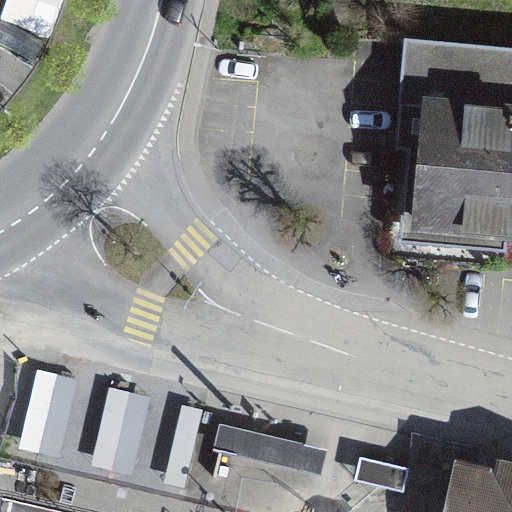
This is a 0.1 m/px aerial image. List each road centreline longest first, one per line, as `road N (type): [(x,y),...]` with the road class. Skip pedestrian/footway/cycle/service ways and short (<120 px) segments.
road 1 (residential): [(0,246),(24,269),(132,313),(272,327)]
road 2 (residential): [(272,327),(188,248),(99,143)]
road 3 (residential): [(511,404),(384,371),(272,327)]
road 4 (secondary): [(99,143),(136,81),(159,0)]
road 5 (secondary): [(0,233),(54,196),(99,143)]
